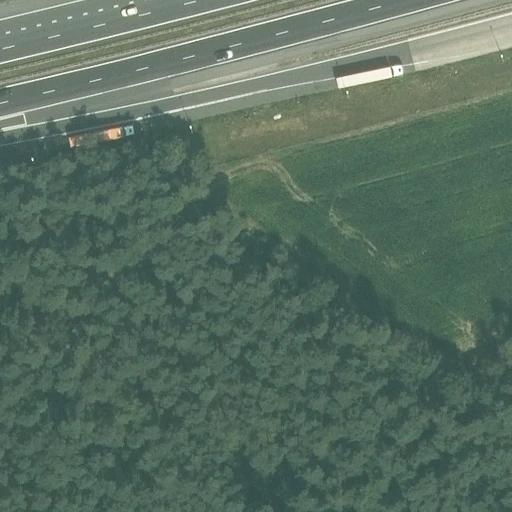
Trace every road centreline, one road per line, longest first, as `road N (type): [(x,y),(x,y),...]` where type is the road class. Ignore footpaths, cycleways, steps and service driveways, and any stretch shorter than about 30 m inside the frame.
road 1 (motorway): [(0,137),(292,78),(511,20)]
road 2 (motorway): [(0,102),(406,0)]
road 3 (motorway): [(199,0),(0,49)]
